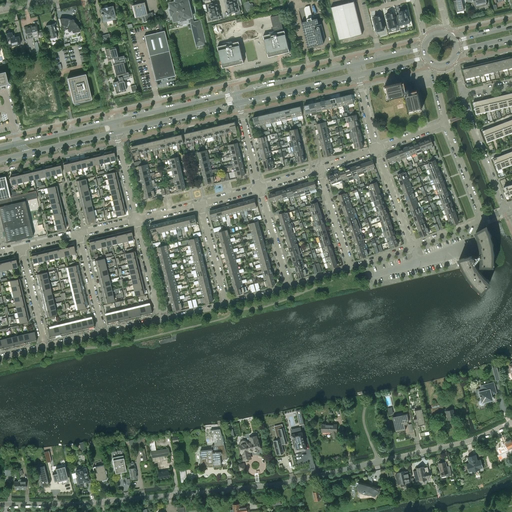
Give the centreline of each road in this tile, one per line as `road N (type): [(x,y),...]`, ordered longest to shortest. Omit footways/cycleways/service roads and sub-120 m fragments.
road 1 (residential): [(0,504),(275,485),(468,440),(511,422)]
road 2 (secondary): [(236,93),(112,121)]
road 3 (secondary): [(115,132),(238,102)]
road 4 (secondary): [(238,102),(357,74)]
road 5 (residential): [(503,209),(462,94)]
road 6 (secondary): [(354,63),(236,93)]
